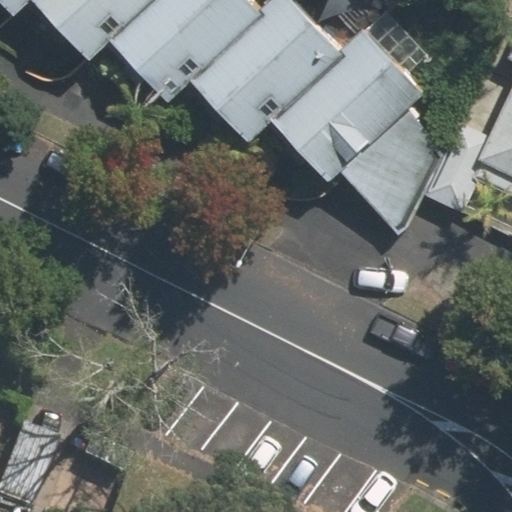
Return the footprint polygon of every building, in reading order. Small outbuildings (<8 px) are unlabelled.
[(6,0),(20,13),(33,0),(6,0)] [(44,0),(96,55),(117,35),(156,0),(44,0)] [(156,0),(117,35),(176,98),(198,77),(269,11),(257,0),(156,0)] [(198,77),(255,138),(275,119),(348,52),(298,0),(280,0),(269,11),(198,77)] [(275,119),(333,180),(346,168),(412,106),(425,94),(369,33),(348,52),(275,119)] [(511,90),(486,145),(511,157),(511,90)] [(412,106),(346,168),(393,222),(447,144),(412,106)]
